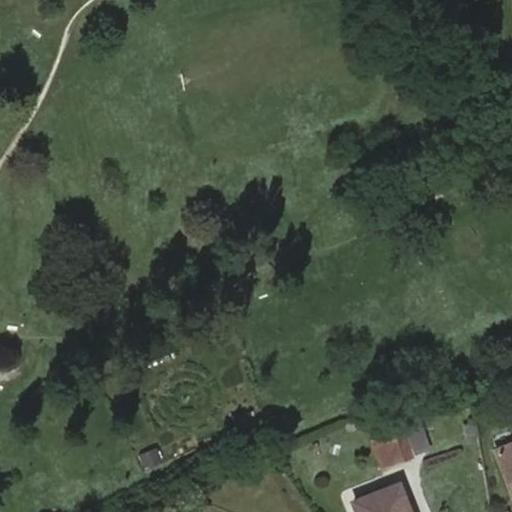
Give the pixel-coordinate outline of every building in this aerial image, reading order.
[(415,413),(396,417),(410,454),(429,447),(415,413)] [(396,417),(386,419),(391,432),(371,440),(381,466),(410,454),(396,417)] [(511,454),(511,443),(493,450),(497,460),(511,454)] [(511,454),(497,460),(511,499),(511,498),(511,454)] [(406,511),(396,485),(352,501),(356,511),(406,511)]
